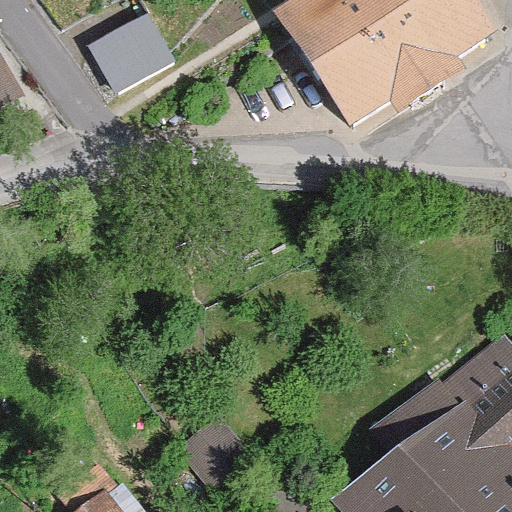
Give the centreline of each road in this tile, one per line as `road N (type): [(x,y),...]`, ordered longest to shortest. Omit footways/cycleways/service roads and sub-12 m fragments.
road 1 (residential): [(511,186),(357,166),(133,167)]
road 2 (residential): [(133,167),(0,0)]
road 3 (residential): [(133,167),(70,165),(0,182)]
